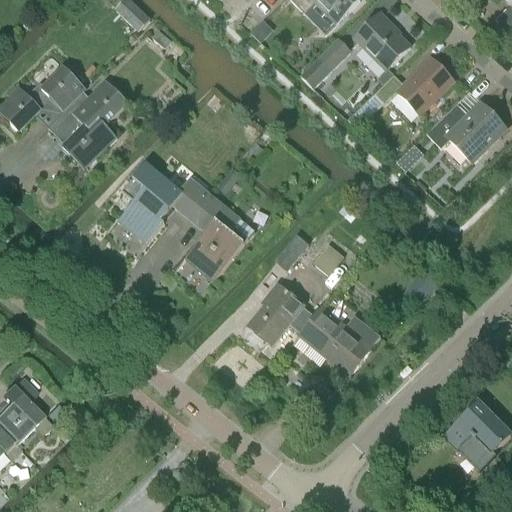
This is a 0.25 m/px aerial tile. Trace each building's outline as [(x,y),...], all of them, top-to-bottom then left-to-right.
[(314,7),(336,30),(360,6),(354,0),(289,0),(288,1),(304,17),(314,7)] [(511,0),(509,0),(505,5),(510,10),(496,23),(503,31),(511,40),(511,0)] [(139,37),(151,25),(143,18),(131,30),(139,37)] [(392,30),(380,18),(354,44),(386,76),(410,53),(390,32),(392,30)] [(152,42),(164,52),(170,45),(158,34),(152,42)] [(314,94),(351,58),(338,45),(301,80),(314,94)] [(453,87),(430,64),(404,91),(394,80),(373,100),(384,111),(398,98),(419,120),(453,87)] [(58,120),(87,92),(64,70),(43,91),(39,88),(27,100),(19,92),(0,111),(0,117),(19,137),(36,120),(48,132),(59,121),(58,120)] [(106,84),(92,98),(87,93),(87,92),(58,120),(59,121),(48,132),(65,149),(62,152),(84,175),(108,152),(118,142),(106,130),(129,107),(106,84)] [(506,135),(481,109),(461,129),(449,117),(426,140),(440,154),(449,146),(472,169),(506,135)] [(190,224),(211,199),(191,182),(180,195),(146,167),(122,196),(134,206),(121,222),(150,246),(165,227),(162,225),(174,211),(190,224)] [(226,198),(241,180),(233,173),(218,191),(226,198)] [(211,199),(190,224),(206,238),(187,260),(216,284),(249,244),(235,232),(241,224),(211,199)] [(347,208),(339,216),(352,226),(359,218),(347,208)] [(298,241),(277,267),(289,277),(310,251),(298,241)] [(313,267),(328,280),(344,261),(328,248),(313,267)] [(355,272),(350,278),(356,283),(361,277),(355,272)] [(428,273),(410,294),(425,306),(443,285),(428,273)] [(301,338),(315,321),(302,311),(304,309),(279,289),(268,302),(270,304),(248,331),(272,350),(289,328),(301,338)] [(322,312),(315,321),(301,338),(300,339),(350,380),(372,353),(371,353),(380,341),(355,320),(346,331),(322,312)] [(0,420),(0,434),(16,450),(33,433),(42,441),(52,431),(13,391),(2,402),(10,410),(0,420)] [(470,414),(444,439),(460,456),(480,477),(495,462),(493,459),(511,441),(478,406),(474,409),(470,414)] [(16,450),(0,434),(0,459),(1,458),(10,467),(21,456),(16,450)]
